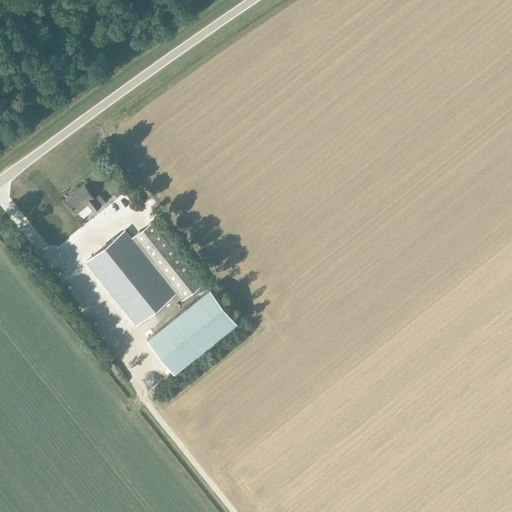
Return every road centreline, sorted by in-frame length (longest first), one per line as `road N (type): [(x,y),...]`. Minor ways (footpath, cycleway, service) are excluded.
road 1 (unclassified): [(0,182),(254,0)]
road 2 (track): [(141,396),(234,511)]
